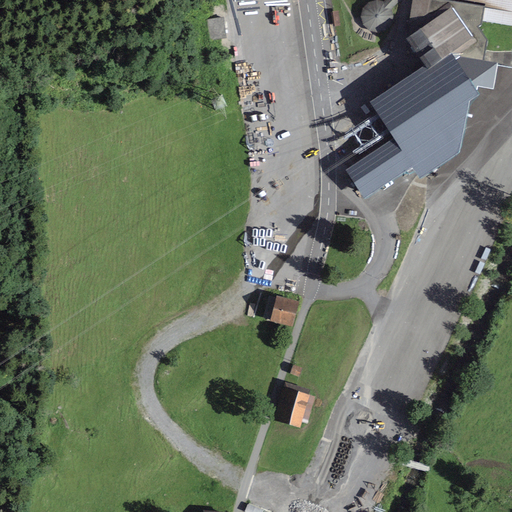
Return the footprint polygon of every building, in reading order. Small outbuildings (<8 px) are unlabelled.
[(410,34),(413,38),(433,66),(435,69),(443,70),(458,59),(483,63),(487,41),(478,28),(482,25),(482,21),(511,26),(511,0),(461,0),(511,8),(511,13),(484,9),(484,7),(441,0),(413,0),(409,26),(411,27),(410,34)] [(376,3),(363,7),(357,19),(361,31),(372,37),(385,33),(391,22),(387,9),(376,3)] [(428,71),(386,99),(408,132),(348,171),(363,194),(416,159),(423,170),(454,150),(465,96),(480,86),(492,88),(496,65),(483,63),(458,59),(443,70),(435,69),(433,66),(428,70),(428,71)] [(293,326),(299,301),(269,295),(263,319),(293,326)] [(291,373),(299,376),(301,368),(293,365),(291,373)] [(299,427),(310,389),(284,382),(273,420),(299,427)]
